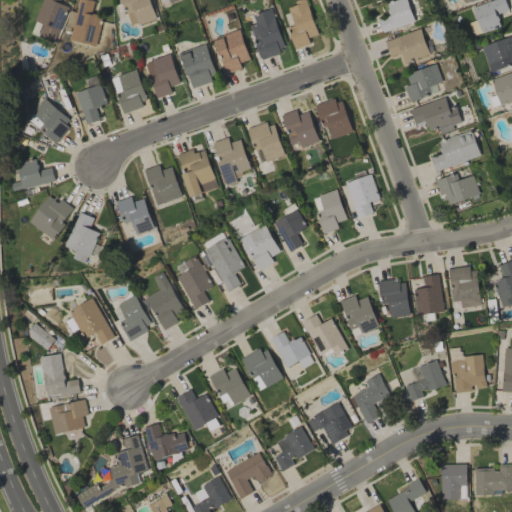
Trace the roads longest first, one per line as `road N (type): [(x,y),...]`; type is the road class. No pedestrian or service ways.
road 1 (residential): [(511,224),(492,235),(381,248),(337,264),(128,389)]
road 2 (residential): [(359,60),(128,141),(97,168)]
road 3 (residential): [(423,241),(336,0)]
road 4 (residential): [(282,511),(415,438),(471,424),(511,427)]
road 5 (secondary): [(50,511),(0,373)]
